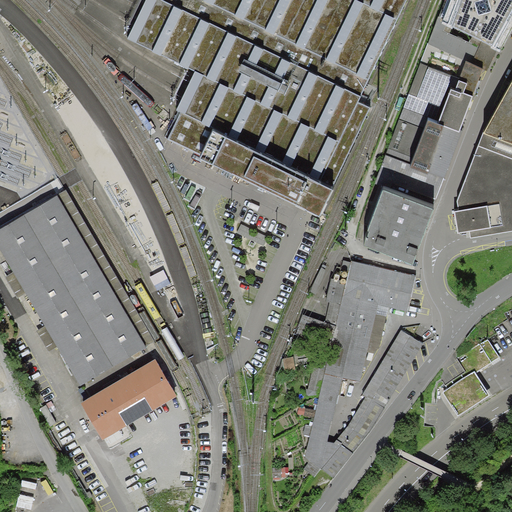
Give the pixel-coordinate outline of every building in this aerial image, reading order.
[(154,0),(148,12),(141,28),(136,40),(127,36),(127,37),(203,73),(197,84),(190,100),(184,112),(333,183),(341,166),(370,106),(358,100),(406,0),(154,0)] [(509,26),(511,20),(511,0),(444,0),(439,16),(452,22),(484,38),(498,45),(499,46),(509,26)] [(498,45),(484,38),(480,48),(447,33),(452,22),(439,16),(428,42),(483,67),(487,69),(490,63),(498,45)] [(404,107),(459,128),(470,101),(483,67),(428,42),(404,107)] [(511,140),(511,77),(510,81),(484,129),(511,140)] [(459,128),(404,107),(386,154),(444,176),(450,160),(462,129),(459,128)] [(333,183),(184,112),(181,110),(167,138),(314,209),(319,211),(333,183)] [(454,209),(458,231),(469,229),(470,236),(472,236),(511,229),(511,140),(484,129),(467,173),(457,199),(458,208),(454,209)] [(386,154),(375,182),(383,185),(390,187),(393,180),(436,197),(436,198),(439,190),(444,176),(386,154)] [(369,226),(367,231),(366,231),(364,240),(413,259),(416,249),(415,249),(417,244),(418,244),(420,239),(434,204),(390,187),(383,185),(367,225),(369,226)] [(57,194),(0,226),(0,246),(80,383),(100,372),(146,345),(57,194)] [(415,275),(351,260),(341,304),(376,313),(380,293),(391,296),(389,302),(398,304),(397,307),(407,310),(408,310),(410,300),(416,275),(415,275)] [(325,270),(321,267),(311,290),(316,292),(320,282),(325,270)] [(321,468),(354,427),(410,334),(401,329),(362,394),(368,398),(351,426),(338,442),(327,440),(342,377),(360,381),(360,380),(366,354),(376,313),(341,304),(336,325),(331,346),(326,369),(313,366),(308,388),(321,391),(305,456),(321,468)] [(331,346),(336,325),(302,313),(296,334),(331,346)] [(354,427),(321,468),(333,477),(369,432),(399,382),(423,342),(410,334),(354,427)] [(466,371),(446,385),(447,387),(449,389),(476,372),(478,370),(499,356),(488,338),(480,344),(479,343),(457,358),(466,371)] [(84,402),(102,433),(174,391),(156,360),(84,402)] [(447,387),(441,391),(457,417),(491,396),(476,372),(449,389),(447,387)]
